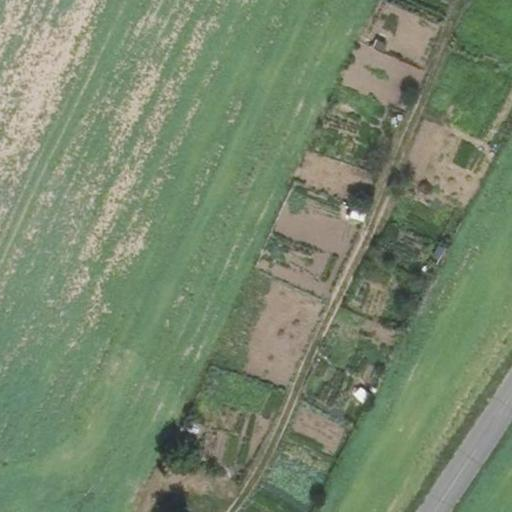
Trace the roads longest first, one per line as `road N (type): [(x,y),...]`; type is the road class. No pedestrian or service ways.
road 1 (track): [(237,511),(464,0)]
road 2 (unclassified): [(511,396),(435,511)]
